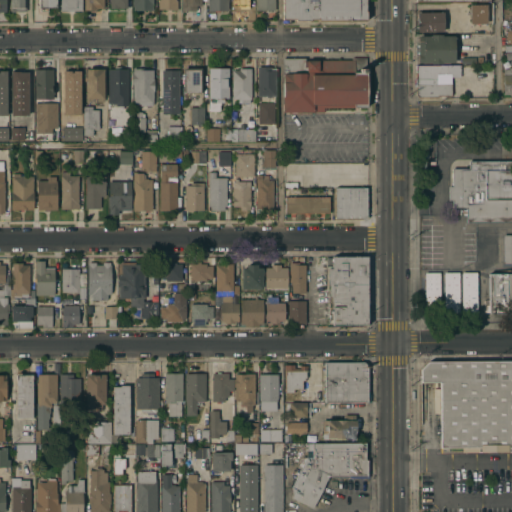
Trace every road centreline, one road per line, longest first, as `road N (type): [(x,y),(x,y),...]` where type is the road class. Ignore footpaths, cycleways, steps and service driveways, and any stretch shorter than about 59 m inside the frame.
road 1 (primary): [(388,511),(387,0)]
road 2 (residential): [(388,342),(0,343)]
road 3 (residential): [(387,238),(0,239)]
road 4 (residential): [(387,38),(0,39)]
road 5 (residential): [(387,117),(511,115)]
road 6 (residential): [(388,342),(511,341)]
